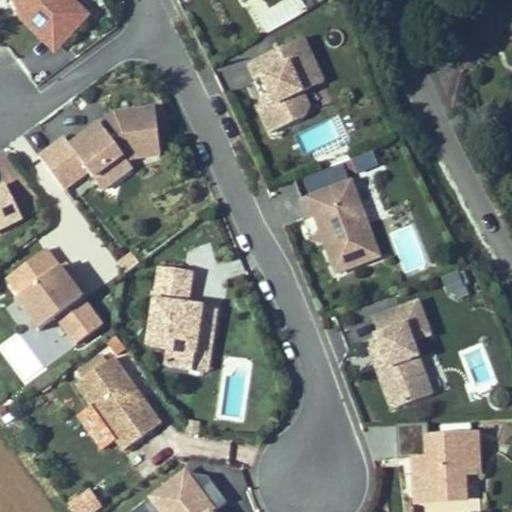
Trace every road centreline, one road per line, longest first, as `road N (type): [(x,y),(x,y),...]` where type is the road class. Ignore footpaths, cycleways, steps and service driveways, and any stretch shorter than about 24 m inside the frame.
road 1 (residential): [(150,16),(248,210),(326,393),(314,478)]
road 2 (residential): [(511,257),(392,0)]
road 3 (residential): [(0,96),(46,94),(150,16)]
